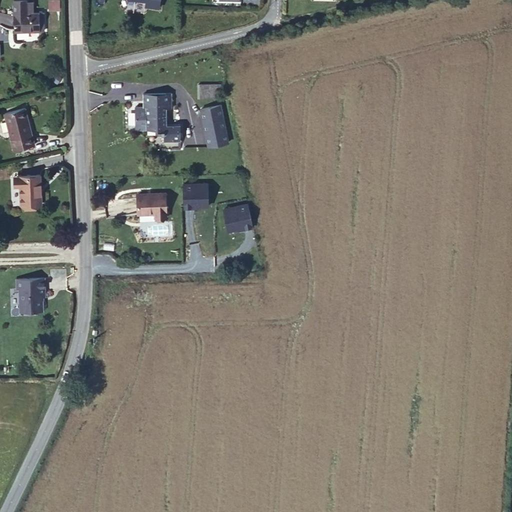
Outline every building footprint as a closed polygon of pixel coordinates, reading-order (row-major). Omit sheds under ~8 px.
[(36,6),(30,6),(12,7),(13,25),(37,24),(36,6)] [(193,96),(216,96),(216,83),(193,83),(193,96)] [(163,98),(168,95),(169,89),(141,89),(140,102),(133,102),(133,126),(141,126),(141,122),(152,123),(152,130),(159,131),(158,139),(175,139),(175,121),(163,121),(163,106),(163,98)] [(5,106),(14,145),(35,140),(26,102),(5,106)] [(204,145),(223,141),(215,104),(196,108),(204,145)] [(17,174),(16,174),(16,185),(18,185),(19,201),(40,201),(39,173),(17,174)] [(160,191),(132,192),(133,211),(149,210),(149,213),(161,213),(160,191)] [(39,278),(10,278),(10,288),(13,288),(13,312),(35,312),(34,298),(38,298),(39,278)]
